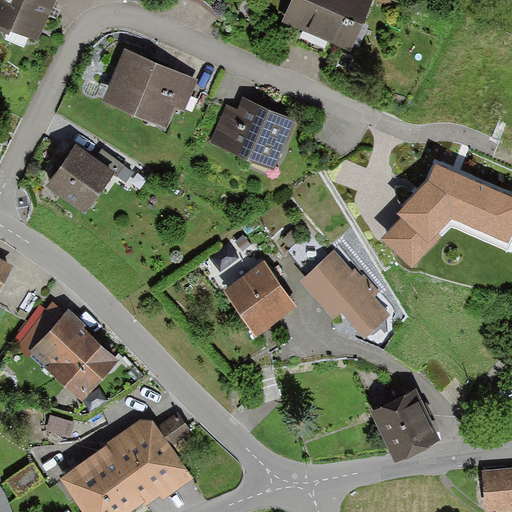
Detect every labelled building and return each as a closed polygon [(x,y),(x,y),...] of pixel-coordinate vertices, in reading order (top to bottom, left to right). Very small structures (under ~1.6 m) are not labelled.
[(38,34),(52,0),(0,0),(0,27),(10,32),(13,24),(38,34)] [(372,0),(290,0),(282,19),(351,49),(372,0)] [(127,43),(104,93),(167,121),(175,103),(186,108),(200,75),(127,43)] [(228,101),(211,140),(275,167),(297,115),(244,92),(239,105),(228,101)] [(77,137),(46,179),(85,207),(112,171),(117,174),(125,163),(102,146),(98,152),(77,137)] [(407,208),(385,230),(413,258),(441,229),(435,223),(452,206),(510,232),(511,227),(511,187),(437,154),(429,170),(400,201),(407,208)] [(353,267),(335,246),(326,253),(310,233),(291,249),(309,270),(303,274),(334,312),(342,305),(365,332),(390,311),(376,294),(381,290),(364,271),(362,273),(355,265),(353,267)] [(0,287),(14,260),(0,252),(0,287)] [(257,331),(298,302),(265,256),(224,285),(257,331)] [(122,353),(69,304),(30,347),(83,395),(122,353)] [(436,359),(425,366),(442,388),(452,380),(436,359)] [(280,395),(271,364),(249,370),(258,401),(280,395)] [(372,404),(396,454),(441,432),(417,382),(372,404)] [(254,398),(250,395),(240,405),(244,409),(254,398)] [(60,471),(88,511),(122,511),(142,498),(145,503),(160,493),(163,498),(196,475),(174,443),(194,429),(180,408),(159,422),(153,414),(140,415),(60,471)] [(33,461),(7,477),(19,495),(45,479),(33,461)] [(511,511),(511,463),(482,466),(486,506),(497,505),(497,511),(505,511),(504,511),(511,511)] [(0,511),(14,511),(7,493),(0,482),(0,511)]
